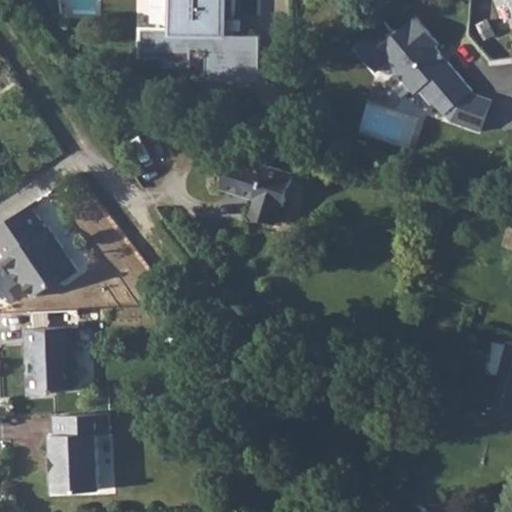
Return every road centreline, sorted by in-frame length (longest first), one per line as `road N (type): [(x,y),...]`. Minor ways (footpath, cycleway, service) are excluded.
road 1 (track): [(0,16),(91,165),(374,511)]
road 2 (track): [(235,511),(270,465),(335,459)]
